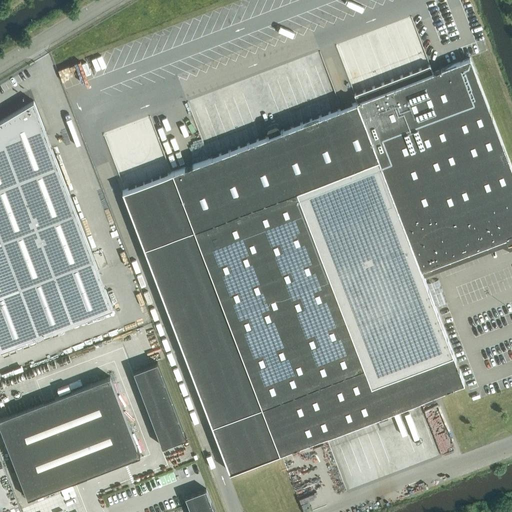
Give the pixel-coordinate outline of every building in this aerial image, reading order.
[(269,134),(123,190),(230,471),(311,440),(321,436),(376,415),(378,419),(380,420),(388,417),(389,414),(388,411),(423,397),(434,393),(464,382),(424,276),(422,270),(506,237),(508,243),(511,241),(511,168),(470,58),(433,72),(430,65),(354,93),(357,101),(351,103),(341,107),(280,130),(278,125),(276,123),(268,126),(267,129),(269,134)] [(0,346),(112,306),(34,100),(0,120),(0,346)] [(182,438),(158,361),(133,368),(157,446),(182,438)] [(0,424),(28,497),(140,454),(110,376),(0,417),(0,424)] [(191,511),(215,511),(206,488),(186,496),(191,511)]
